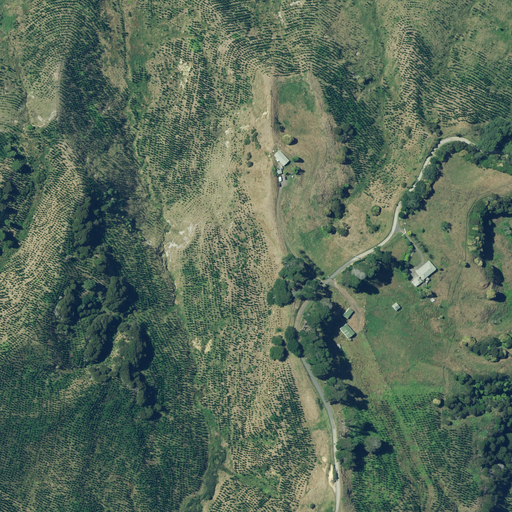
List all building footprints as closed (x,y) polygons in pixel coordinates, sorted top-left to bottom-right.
[(288,161),(278,150),(272,155),(275,158),(274,159),(276,162),(277,160),(283,166),(288,161)] [(435,269),(428,261),(415,272),(422,280),(435,269)] [(421,282),(417,277),(411,282),(415,287),(421,282)] [(400,307),(396,302),(392,306),(396,311),(400,307)] [(354,333),(346,324),(340,329),(348,338),(354,333)]
